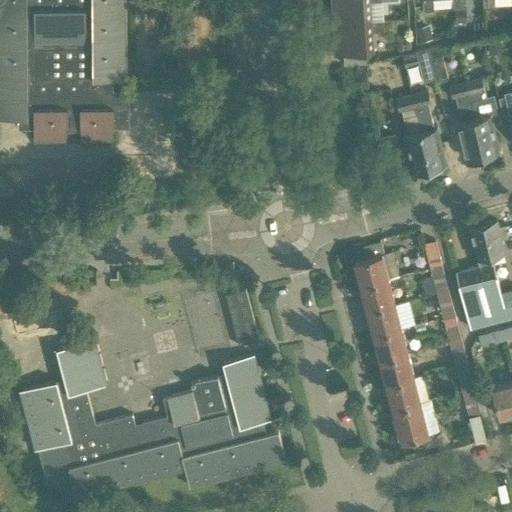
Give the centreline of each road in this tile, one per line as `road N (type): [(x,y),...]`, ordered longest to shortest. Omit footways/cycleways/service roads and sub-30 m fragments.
road 1 (residential): [(0,245),(220,238),(286,227)]
road 2 (residential): [(350,494),(313,387),(313,342),(286,227)]
road 3 (residential): [(286,227),(511,178)]
road 4 (residential): [(286,227),(270,0)]
road 5 (residential): [(511,452),(350,494)]
